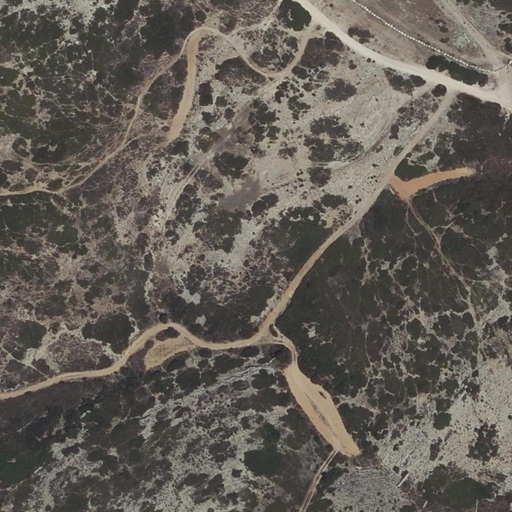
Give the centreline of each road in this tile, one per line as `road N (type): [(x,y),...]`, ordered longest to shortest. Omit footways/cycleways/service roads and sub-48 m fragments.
road 1 (track): [(456,84),(328,244),(288,279),(247,343),(200,347),(171,323),(147,322),(105,369),(54,373),(0,391)]
road 2 (track): [(299,0),(357,46),(511,103)]
road 3 (track): [(444,0),(489,50),(507,101)]
